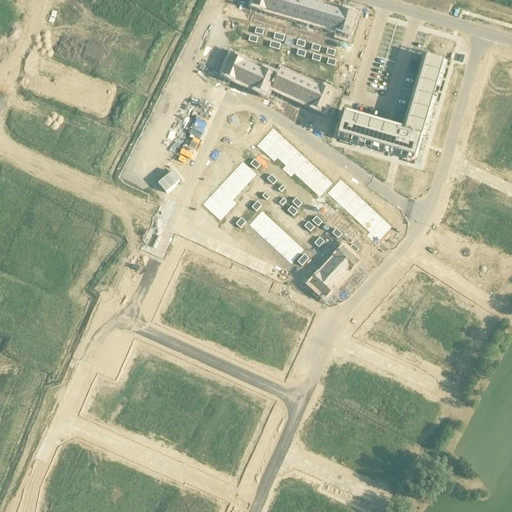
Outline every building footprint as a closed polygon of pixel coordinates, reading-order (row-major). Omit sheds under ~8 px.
[(256,0),(254,7),(266,10),(268,0),(256,0)] [(266,10),(264,15),(275,18),(280,0),(268,0),(266,10)] [(280,0),(275,18),(285,21),(291,0),(280,0)] [(300,0),(291,0),(285,21),(296,24),(297,19),(303,0),(300,0)] [(303,0),(297,19),(307,22),(313,4),(303,0)] [(313,4),(307,22),(315,24),(320,6),(313,4)] [(315,24),(313,29),(321,31),(323,27),(322,27),(328,8),(320,6),(315,24)] [(328,8),(322,27),(323,27),(330,29),(335,10),(328,8)] [(330,29),(328,33),(336,36),(343,12),(335,10),(330,29)] [(343,12),(336,36),(348,39),(355,16),(343,12)] [(234,53),(224,75),(236,80),(246,58),(234,53)] [(345,115),(339,137),(416,159),(445,62),(427,56),(405,133),(345,115)] [(246,58),(236,80),(245,85),(253,67),(254,67),(256,63),(246,58)] [(490,74),(486,87),(493,89),(495,83),(506,86),(511,66),(511,64),(501,62),(497,76),(490,74)] [(283,66),(273,89),(284,93),(294,71),(283,66)] [(253,67),(245,85),(255,89),(263,71),(254,67),(253,67)] [(263,71),(255,89),(267,94),(277,72),(265,67),(263,71)] [(294,71),(284,93),(291,97),(299,79),(300,79),(302,75),(294,71)] [(306,82),(298,100),(306,103),(316,81),(308,77),(306,82)] [(299,79),(291,97),(298,100),(306,82),(300,79),(299,79)] [(316,81),(306,103),(313,106),(321,88),(321,89),(323,84),(316,81)] [(25,85),(21,93),(40,101),(43,93),(25,85)] [(321,88),(313,106),(324,111),(332,94),(321,89),(321,88)] [(20,95),(17,103),(35,111),(39,103),(20,95)] [(16,104),(12,112),(31,121),(34,113),(16,104)] [(12,114),(8,122),(26,131),(30,123),(12,114)] [(7,124),(3,132),(22,140),(26,132),(7,124)] [(480,125),(474,138),(480,141),(474,154),(485,159),(495,139),(484,134),(487,129),(480,125)] [(273,128),(256,146),(257,147),(265,154),(281,136),(277,132),(273,128)] [(51,130),(42,149),(50,152),(59,134),(51,130)] [(183,134),(177,140),(192,154),(198,148),(183,134)] [(61,135),(52,153),(60,157),(69,139),(61,135)] [(72,136),(64,154),(72,158),(80,139),(72,136)] [(281,136),(265,154),(274,162),(277,159),(277,158),(290,144),(281,136)] [(495,139),(485,159),(496,164),(502,151),(508,154),(511,145),(511,139),(507,138),(505,144),(495,139)] [(172,139),(166,145),(181,159),(187,153),(172,139)] [(82,140),(73,159),(81,162),(90,144),(82,140)] [(290,144),(277,158),(277,159),(285,166),(298,152),(296,150),(290,144)] [(92,145),(83,163),(91,167),(100,148),(92,145)] [(0,147),(0,156),(12,162),(16,154),(0,147)] [(102,149),(93,168),(101,171),(110,153),(102,149)] [(113,150),(105,168),(113,172),(121,154),(113,150)] [(168,150),(162,156),(177,170),(183,164),(168,150)] [(285,166),(282,170),(291,178),(294,174),(307,160),(298,152),(285,166)] [(0,158),(0,168),(7,172),(11,164),(0,158)] [(161,158),(155,164),(169,178),(175,171),(161,158)] [(307,160),(294,174),(302,182),(315,167),(307,160)] [(30,162),(22,181),(30,184),(38,166),(30,162)] [(242,162),(234,170),(248,184),(257,175),(242,162)] [(40,167),(32,185),(40,189),(48,170),(40,167)] [(315,167),(302,182),(310,189),(324,175),(315,167)] [(156,168),(150,174),(165,188),(171,182),(156,168)] [(234,170),(226,179),(240,192),(248,184),(234,170)] [(48,175),(40,193),(48,197),(56,178),(48,175)] [(324,175),(310,189),(319,198),(332,184),(332,183),(324,175)] [(58,179),(50,198),(58,201),(66,183),(58,179)] [(152,179),(146,185),(160,199),(167,193),(152,179)] [(226,179),(218,188),(233,201),(233,200),(240,192),(226,179)] [(334,186),(327,194),(336,202),(349,188),(342,182),(340,179),(334,186)] [(457,182),(446,207),(460,214),(471,189),(457,182)] [(68,184),(60,202),(68,206),(76,187),(68,184)] [(78,188),(69,207),(77,210),(86,192),(78,188)] [(218,188),(210,196),(228,212),(237,204),(233,200),(233,201),(218,188)] [(349,188),(336,202),(344,210),(357,195),(349,188)] [(88,193),(79,211),(87,215),(96,196),(88,193)] [(357,195),(344,210),(353,218),(366,203),(357,195)] [(205,201),(202,205),(220,221),(223,218),(228,212),(210,196),(205,201)] [(118,199),(104,214),(111,220),(124,205),(118,199)] [(479,210),(473,223),(480,226),(482,220),(493,225),(502,205),(491,200),(485,213),(479,210)] [(366,203),(353,218),(361,226),(374,211),(370,207),(366,203)] [(511,209),(502,205),(493,225),(503,230),(500,235),(507,239),(511,227),(511,225),(507,223),(511,211),(511,209)] [(126,206),(112,221),(119,227),(132,212),(126,206)] [(137,210),(123,225),(129,231),(143,217),(137,210)] [(262,211),(249,226),(257,234),(271,219),(262,211)] [(374,211),(361,226),(369,233),(370,233),(383,219),(374,211)] [(145,218),(131,233),(137,239),(151,224),(145,218)] [(271,219),(257,234),(266,241),(279,227),(271,219)] [(369,233),(366,236),(373,243),(375,245),(392,227),(383,219),(370,233),(369,233)] [(279,227),(266,241),(274,249),(287,235),(279,227)] [(287,235),(274,249),(282,257),(296,242),(287,235)] [(296,242),(282,257),(290,264),(291,265),(304,250),(296,242)] [(1,243),(0,245),(0,264),(1,265),(9,247),(1,243)] [(105,245),(99,252),(113,265),(119,259),(105,245)] [(341,246),(332,255),(350,271),(356,265),(358,263),(357,261),(341,246)] [(11,247),(3,266),(11,270),(19,251),(11,247)] [(94,250),(88,257),(103,270),(109,264),(94,250)] [(188,253),(184,263),(201,271),(206,261),(188,253)] [(332,255),(324,264),(342,280),(350,271),(332,255)] [(19,256),(10,274),(18,278),(27,259),(19,256)] [(90,261),(84,267),(99,281),(105,275),(90,261)] [(184,263),(179,272),(197,281),(201,271),(184,263)] [(27,264),(19,282),(27,286),(35,267),(27,264)] [(324,264),(317,272),(334,289),(342,280),(324,264)] [(39,265),(30,283),(38,287),(47,268),(39,265)] [(232,268),(224,286),(234,291),(242,273),(232,268)] [(416,270),(403,290),(413,297),(415,296),(414,295),(426,277),(416,270)] [(85,272),(79,278),(94,292),(100,285),(85,272)] [(179,272),(175,282),(192,290),(197,281),(179,272)] [(310,280),(308,281),(326,298),(329,295),(334,289),(317,272),(310,280)] [(47,273),(38,291),(46,295),(55,276),(47,273)] [(242,273),(234,291),(244,295),(252,278),(242,273)] [(414,295),(415,296),(423,301),(435,283),(426,277),(414,295)] [(252,278),(244,295),(254,300),(262,282),(252,278)] [(175,282),(170,292),(188,300),(192,290),(175,282)] [(262,282),(254,300),(264,304),(272,287),(262,282)] [(82,283),(76,289),(90,303),(96,297),(82,283)] [(423,301),(422,303),(431,309),(445,288),(435,283),(423,301)] [(445,288),(431,309),(440,315),(443,311),(454,295),(445,288)] [(74,291),(68,297),(83,311),(89,305),(74,291)] [(170,292),(166,302),(183,310),(188,300),(170,292)] [(454,295),(443,311),(452,317),(463,300),(454,295)] [(452,317),(449,320),(458,327),(463,320),(472,306),(463,300),(452,317)] [(166,302),(161,312),(179,320),(183,310),(166,302)] [(472,306),(463,320),(458,327),(468,333),(469,331),(481,312),(472,306)] [(293,307),(288,318),(306,326),(311,315),(293,307)] [(378,311),(373,322),(394,332),(399,321),(403,323),(406,317),(395,312),(393,318),(378,311)] [(161,312),(157,322),(174,330),(179,320),(161,312)] [(469,331),(478,337),(480,335),(479,334),(490,318),(481,312),(469,331)] [(0,345),(15,356),(28,338),(0,317),(0,345)] [(288,318),(283,328),(301,336),(306,326),(288,318)] [(479,334),(480,335),(490,341),(500,325),(490,318),(479,334)] [(205,322),(197,340),(208,344),(216,327),(205,322)] [(373,322),(367,334),(382,340),(380,346),(390,351),(393,345),(389,343),(394,332),(373,322)] [(216,327),(208,344),(215,348),(223,330),(216,327)] [(283,328),(279,339),(296,347),(301,336),(283,328)] [(223,330),(215,348),(222,351),(230,333),(223,330)] [(230,333),(222,351),(229,354),(237,336),(230,333)] [(237,336),(229,354),(239,359),(247,341),(237,336)] [(279,339),(274,349),(292,357),(296,347),(279,339)] [(139,341),(135,351),(152,359),(157,349),(139,341)] [(446,360),(439,374),(452,380),(464,355),(445,346),(440,357),(446,360)] [(274,349),(269,359),(287,367),(292,357),(274,349)] [(135,351),(130,361),(148,369),(152,359),(135,351)] [(31,352),(25,367),(33,371),(40,356),(31,352)] [(40,356),(33,371),(40,375),(47,359),(40,356)] [(47,359),(40,375),(48,378),(55,363),(47,359)] [(269,359),(264,370),(283,378),(287,368),(287,367),(269,359)] [(0,403),(12,377),(4,373),(8,364),(0,360),(0,403)] [(328,373),(323,383),(329,386),(331,382),(342,387),(352,366),(341,360),(334,375),(328,373)] [(130,361),(126,371),(143,379),(148,369),(130,361)] [(178,361),(170,378),(180,383),(188,365),(178,361)] [(55,363),(48,378),(56,382),(62,366),(55,363)] [(188,365),(180,383),(187,386),(195,369),(188,365)] [(62,366),(56,382),(64,385),(71,370),(62,366)] [(352,366),(342,387),(354,392),(352,396),(358,399),(362,388),(357,386),(364,371),(352,366)] [(195,369),(187,386),(194,390),(202,372),(195,369)] [(126,371),(121,381),(139,389),(143,379),(126,371)] [(202,372),(194,390),(202,393),(210,375),(202,372)] [(210,375),(202,393),(209,396),(217,378),(210,375)] [(101,377),(96,388),(114,396),(119,385),(101,377)] [(217,378),(209,396),(219,401),(227,383),(217,378)] [(374,393),(369,404),(375,407),(377,403),(388,408),(398,386),(387,381),(380,396),(374,393)] [(398,386),(388,408),(400,413),(398,417),(404,420),(409,409),(403,406),(410,392),(398,386)] [(96,388),(92,397),(109,406),(114,396),(96,388)] [(253,395),(248,406),(266,414),(271,403),(253,395)] [(92,397),(87,407),(105,415),(109,406),(92,397)] [(422,410),(417,420),(436,429),(448,404),(435,398),(428,412),(422,410)] [(39,400),(35,408),(51,415),(54,406),(39,400)] [(248,406),(244,415),(262,423),(266,414),(248,406)] [(87,407),(83,418),(100,426),(105,415),(87,407)] [(35,408),(32,415),(47,422),(51,415),(35,408)] [(32,415),(29,423),(44,430),(47,422),(32,415)] [(244,415),(239,425),(257,433),(262,423),(244,415)] [(136,418),(128,436),(138,441),(146,423),(136,418)] [(308,432),(301,447),(313,452),(322,431),(311,426),(313,422),(307,419),(302,430),(308,432)] [(29,423),(25,431),(40,438),(44,430),(29,423)] [(146,423),(138,441),(145,444),(154,426),(146,423)] [(239,425),(235,435),(253,443),(253,444),(258,433),(257,433),(239,425)] [(154,426),(145,444),(152,447),(161,429),(154,426)] [(161,429),(152,447),(160,450),(168,433),(161,429)] [(25,431),(22,438),(37,445),(40,438),(25,431)] [(322,431),(313,452),(324,458),(331,443),(337,445),(342,434),(336,432),(334,436),(322,431)] [(68,433),(65,441),(82,449),(86,441),(68,433)] [(168,433),(160,450),(167,454),(175,436),(168,433)] [(235,435),(230,445),(248,453),(253,444),(253,443),(235,435)] [(175,436),(167,454),(174,457),(182,439),(175,436)] [(22,438),(18,446),(33,453),(37,445),(22,438)] [(182,439),(174,457),(181,460),(189,442),(182,439)] [(354,453),(347,468),(359,473),(369,452),(357,447),(359,442),(353,440),(349,450),(354,453)] [(65,441),(61,448),(79,456),(82,449),(65,441)] [(189,442),(181,460),(191,465),(199,447),(189,442)] [(230,445),(226,455),(244,463),(248,453),(230,445)] [(18,446),(15,454),(30,460),(33,453),(18,446)] [(61,448),(58,455),(76,463),(79,456),(61,448)] [(369,452),(359,473),(370,478),(377,463),(383,466),(388,455),(382,453),(380,457),(369,452)] [(15,454),(11,461),(26,468),(30,460),(15,454)] [(105,454),(97,471),(107,476),(114,458),(105,454)] [(58,455),(55,462),(73,470),(76,463),(58,455)] [(226,455),(221,465),(239,473),(239,472),(244,463),(226,455)] [(114,458),(107,476),(116,480),(124,462),(114,458)] [(11,461),(8,469),(23,476),(26,468),(11,461)] [(55,462),(52,469),(69,477),(73,470),(55,462)] [(124,462),(116,480),(125,484),(133,466),(124,462)] [(221,465),(217,476),(235,484),(240,473),(239,472),(239,473),(221,465)] [(398,478),(391,493),(404,499),(416,474),(398,465),(393,476),(398,478)] [(133,466),(125,484),(135,488),(142,471),(143,471),(133,466)] [(8,469),(4,477),(19,483),(23,476),(8,469)] [(52,469),(48,476),(66,484),(69,477),(52,469)] [(142,471),(135,488),(143,491),(150,475),(143,471),(142,471)] [(150,475),(143,491),(150,495),(158,478),(150,475)] [(48,476),(45,484),(63,492),(66,484),(48,476)] [(276,488),(271,499),(277,502),(279,498),(290,503),(300,481),(288,476),(282,491),(276,488)] [(4,477),(1,484),(16,491),(19,483),(4,477)] [(158,478),(150,495),(158,498),(165,482),(158,478)] [(300,481),(290,503),(301,508),(299,511),(306,511),(310,504),(305,501),(311,487),(300,481)] [(165,482),(158,498),(166,501),(173,485),(165,482)] [(1,484),(0,486),(0,493),(13,499),(16,491),(1,484)] [(173,485),(166,501),(174,505),(181,489),(173,485)] [(0,493),(0,502),(9,506),(13,499),(0,493)] [(208,497),(203,508),(212,511),(222,511),(225,505),(208,497)] [(333,511),(337,506),(325,500),(320,511),(333,511)] [(0,502),(0,511),(1,511),(6,511),(9,506),(0,502)]
